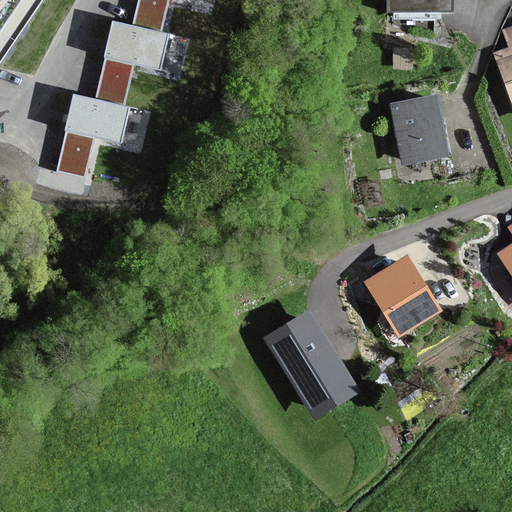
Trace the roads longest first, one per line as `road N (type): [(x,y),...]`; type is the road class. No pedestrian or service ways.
road 1 (unknown): [(233,0),(162,148)]
road 2 (residential): [(89,0),(17,116)]
